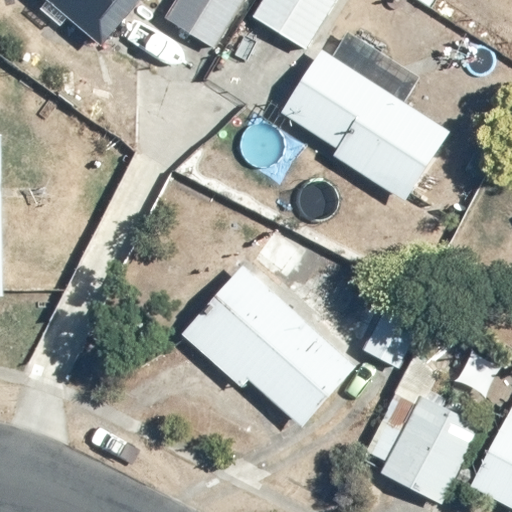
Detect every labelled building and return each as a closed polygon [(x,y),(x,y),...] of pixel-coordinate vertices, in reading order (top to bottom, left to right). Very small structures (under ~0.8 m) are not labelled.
[(140,0),(45,0),(38,9),(63,31),(71,22),(100,46),(140,0)] [(245,0),(176,0),(165,17),(213,48),(245,0)] [(339,0),(263,0),(253,17),(308,51),(339,0)] [(451,135),(322,52),(279,118),(408,201),(451,135)] [(7,252),(2,136),(0,136),(0,296),(53,294),(51,250),(7,252)] [(309,325),(325,307),(292,278),(315,252),(278,229),(186,337),(248,390),(253,384),(306,429),(358,368),(309,325)] [(482,370),(387,319),(368,355),(405,374),(365,449),(385,460),(378,472),(438,504),(481,424),(460,413),(482,370)] [(511,408),(472,489),(511,508),(511,408)]
